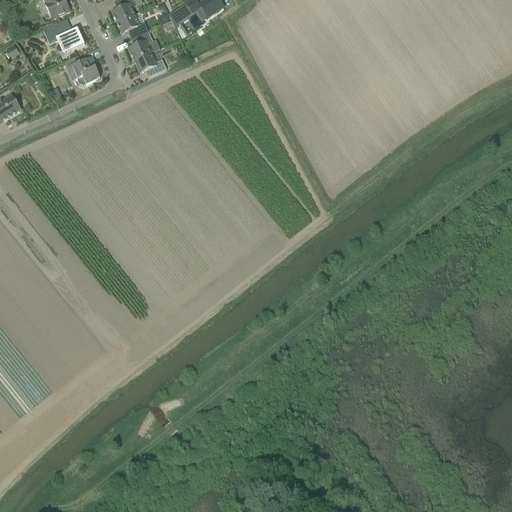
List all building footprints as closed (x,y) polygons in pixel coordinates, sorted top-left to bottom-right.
[(52,22),(60,18),(69,14),(69,12),(69,10),(68,6),(65,5),(62,0),(42,0),(46,6),(45,6),(52,22)] [(132,0),(121,0),(113,4),(117,12),(111,15),(116,26),(134,18),(131,11),(136,8),(135,5),(132,0)] [(194,0),(193,0),(169,17),(175,31),(174,29),(201,10),(207,20),(208,21),(208,20),(223,9),(216,0),(206,0),(198,6),(194,0)] [(15,9),(4,10),(5,18),(16,17),(15,9)] [(139,28),(134,18),(116,26),(121,37),(127,34),(131,42),(148,34),(144,26),(139,28)] [(57,26),(43,33),(49,47),(57,43),(61,42),(67,55),(75,51),(84,47),(77,31),(72,34),(66,22),(57,26)] [(128,51),(134,64),(151,56),(146,47),(153,44),(148,34),(131,42),(134,49),(128,51)] [(5,53),(10,60),(18,55),(14,47),(5,53)] [(148,80),(157,76),(166,72),(162,62),(155,65),(151,56),(134,64),(140,76),(145,74),(148,80)] [(67,70),(69,75),(73,84),(77,82),(79,86),(83,88),(86,87),(100,81),(90,60),(81,64),(67,70)] [(20,105),(18,102),(16,101),(14,102),(11,98),(3,103),(1,100),(0,100),(0,125),(20,113),(18,109),(19,108),(20,105)]
